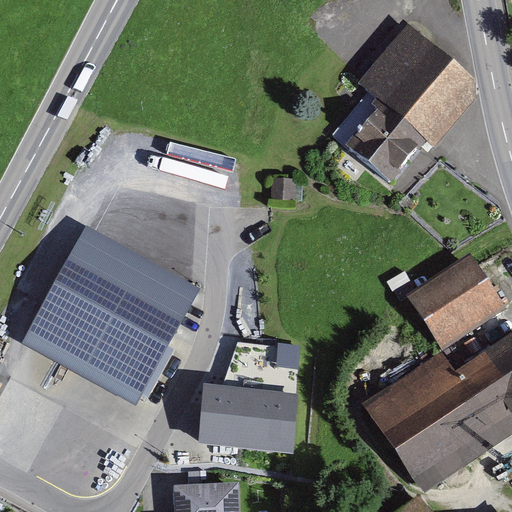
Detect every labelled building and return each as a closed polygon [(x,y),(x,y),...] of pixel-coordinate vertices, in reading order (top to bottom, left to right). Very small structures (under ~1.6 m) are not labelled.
[(389,190),(467,87),(410,44),(364,104),(375,112),(343,155),(389,190)] [(192,292),(80,235),(21,349),(132,406),(192,292)] [(492,312),(466,272),(408,309),(434,349),(492,312)] [(402,479),(511,408),(511,339),(449,380),(437,362),(359,412),(402,479)] [(299,398),(204,391),(199,452),(294,459),(299,398)] [(238,511),(237,484),(175,489),(176,511),(238,511)] [(420,511),(414,503),(401,511),(420,511)]
